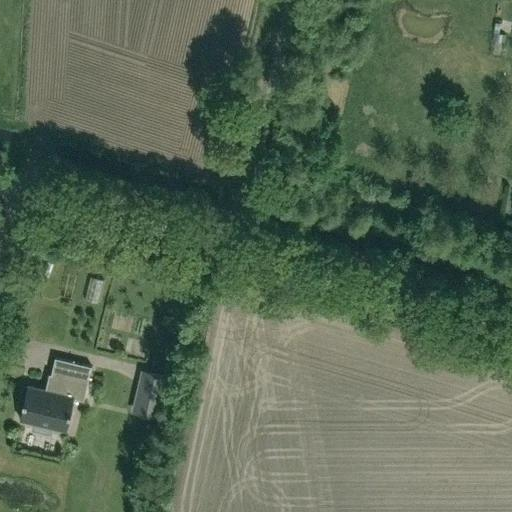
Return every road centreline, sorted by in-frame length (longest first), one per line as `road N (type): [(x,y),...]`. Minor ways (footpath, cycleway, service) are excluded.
road 1 (unclassified): [(511,336),(224,249)]
road 2 (unclassified): [(224,249),(291,0)]
road 3 (unclassified): [(224,249),(23,186)]
